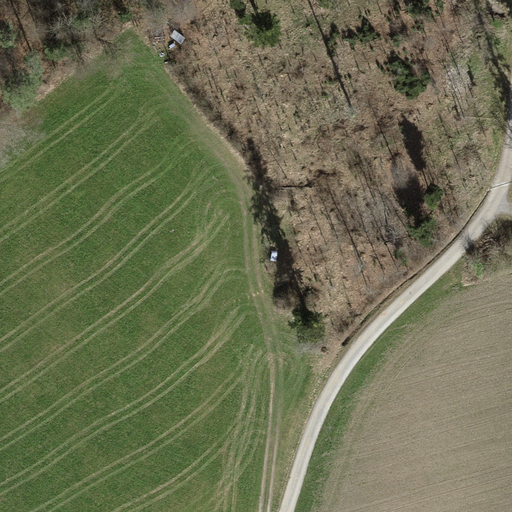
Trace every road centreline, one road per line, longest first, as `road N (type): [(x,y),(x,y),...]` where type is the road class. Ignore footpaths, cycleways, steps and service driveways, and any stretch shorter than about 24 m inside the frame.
road 1 (track): [(264,511),(275,378),(244,185),(135,45)]
road 2 (track): [(511,155),(476,227),(331,386),(285,511)]
road 3 (track): [(266,321),(280,281),(282,227),(234,165)]
